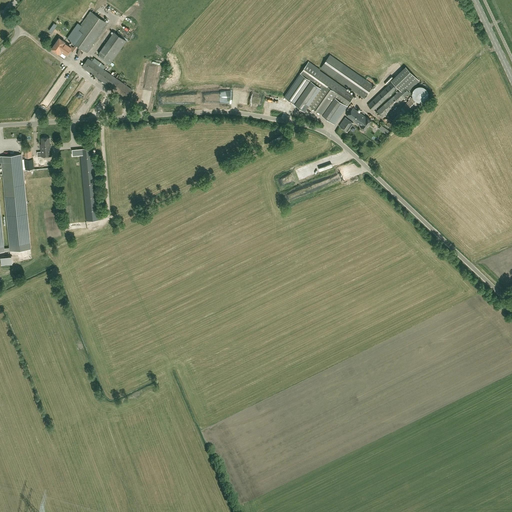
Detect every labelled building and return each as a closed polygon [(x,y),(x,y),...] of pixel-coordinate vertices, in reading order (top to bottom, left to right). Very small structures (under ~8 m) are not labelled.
[(127,18),(133,12),(130,9),(124,14),(127,18)] [(87,52),(108,23),(91,11),(77,31),(76,31),(73,35),(70,33),(67,38),(87,52)] [(111,62),(126,40),(114,32),(99,53),(111,62)] [(129,32),(127,33),(132,41),(138,37),(135,34),(132,36),(129,32)] [(66,56),(73,47),(59,37),(51,48),(60,54),(61,52),(66,56)] [(364,98),(374,84),(330,54),(321,67),(364,98)] [(125,97),(131,89),(88,58),(82,66),(125,97)] [(320,69),(309,61),(301,72),(300,72),(283,97),(304,111),(309,104),(324,115),(323,116),(334,124),(345,108),(355,95),(320,70),(320,69)] [(382,117),(410,93),(409,91),(420,81),(405,66),(391,80),(400,90),(377,110),(382,117)] [(391,82),(367,105),(373,111),(391,94),(397,88),(391,82)] [(418,101),(421,101),(423,100),(425,98),(427,96),(427,94),(427,92),(426,89),(424,87),(422,86),(420,85),(417,86),(415,87),(413,88),(412,90),(411,92),(411,94),(412,97),(414,99),(416,100),(418,101)] [(418,104),(411,97),(402,106),(395,114),(397,115),(392,120),(397,125),(403,119),(418,104)] [(365,130),(372,121),(353,107),(346,116),(359,125),(365,130)] [(347,132),(353,123),(345,117),(339,126),(347,132)] [(50,148),(49,137),(41,138),(41,145),(41,156),(51,156),(51,148),(50,148)] [(80,149),(72,150),(73,156),(80,155),(87,221),(99,220),(92,148),(80,149)] [(10,251),(30,249),(22,154),(0,156),(0,251),(4,251),(0,207),(0,162),(2,162),(10,251)] [(33,159),(25,159),(26,169),(34,168),(33,159)] [(341,176),(354,171),(352,167),(339,172),(341,176)] [(11,253),(1,254),(1,264),(12,264),(11,253)]
